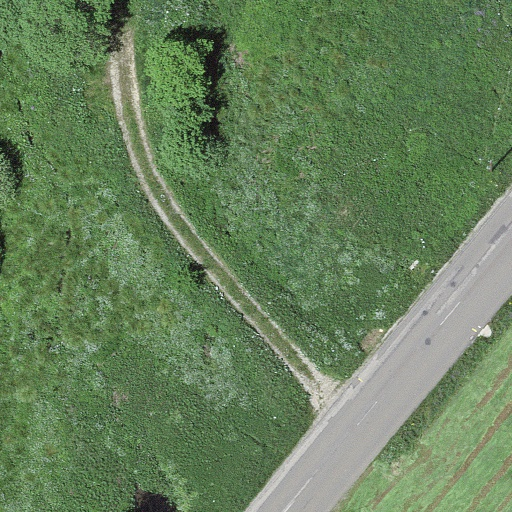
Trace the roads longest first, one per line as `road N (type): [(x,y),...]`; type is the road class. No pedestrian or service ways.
road 1 (track): [(368,430),(186,231),(134,122),(116,0)]
road 2 (secondary): [(300,511),(511,258)]
